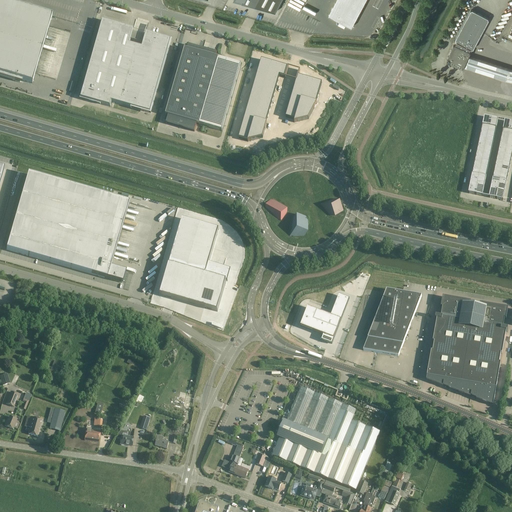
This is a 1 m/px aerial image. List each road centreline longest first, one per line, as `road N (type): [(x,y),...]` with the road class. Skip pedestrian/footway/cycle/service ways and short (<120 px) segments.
road 1 (unknown): [(146,19),(176,34),(149,119),(78,96),(103,13),(112,11)]
road 2 (unknown): [(212,40),(184,39),(166,123),(222,135),(240,50)]
road 3 (motorway): [(232,182),(0,114)]
road 4 (unclassified): [(224,352),(159,313),(0,267)]
road 5 (tertiary): [(511,435),(323,360)]
road 6 (motorway): [(0,127),(187,181)]
road 7 (unclassified): [(0,443),(184,473)]
road 8 (trunk): [(337,240),(369,232),(511,262)]
road 9 (trunk): [(511,251),(364,218),(351,203)]
road 10 (unclassified): [(299,52),(149,9)]
road 11 (tertiary): [(224,352),(184,473)]
road 12 (tertiary): [(189,475),(203,420),(233,358)]
